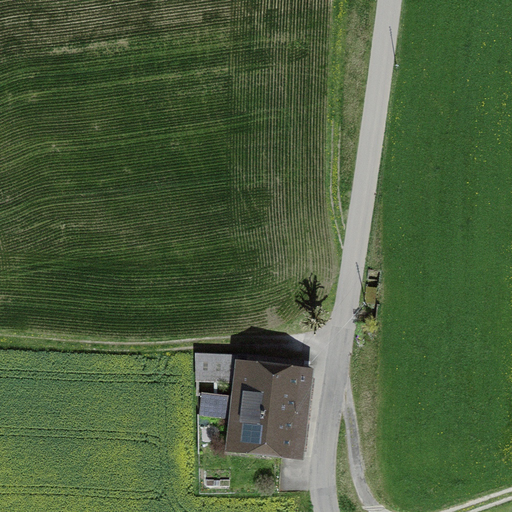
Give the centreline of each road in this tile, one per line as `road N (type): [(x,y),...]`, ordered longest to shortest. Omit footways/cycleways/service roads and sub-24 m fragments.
road 1 (tertiary): [(390,0),(338,344),(325,472),(334,511)]
road 2 (track): [(338,344),(357,469),(379,511)]
